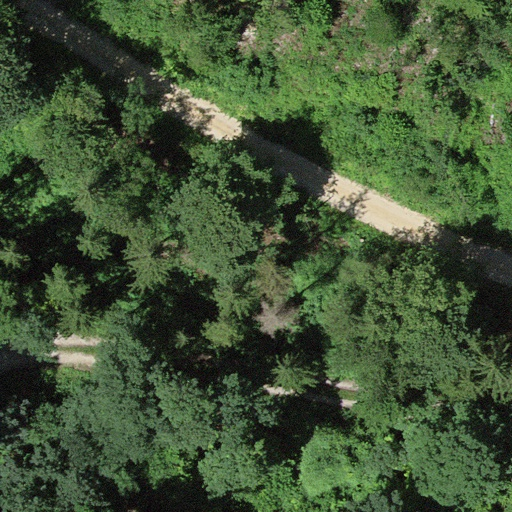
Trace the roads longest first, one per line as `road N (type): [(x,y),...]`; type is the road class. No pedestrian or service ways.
road 1 (track): [(34,0),(201,106),(511,251)]
road 2 (track): [(511,426),(113,349),(0,368)]
